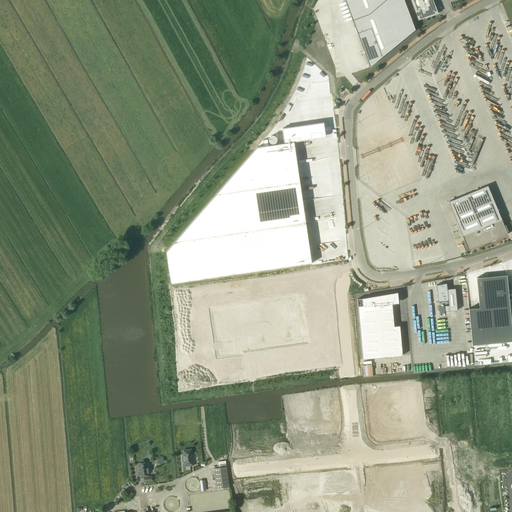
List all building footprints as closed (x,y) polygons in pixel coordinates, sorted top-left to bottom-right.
[(345,0),(370,66),(415,29),(404,0),(345,0)] [(410,0),(415,12),(418,20),(425,18),(438,13),(435,5),(433,0),(410,0)] [(257,144),(166,249),(171,284),(184,282),(312,263),(295,143),(326,138),(324,122),(283,128),(284,144),(268,147),(267,140),(263,140),(264,143),(257,144)] [(488,186),(449,202),(462,235),(469,250),(491,241),(496,239),(508,234),(507,232),(509,231),(506,225),(504,225),(502,219),(501,219),(488,186)] [(480,308),(469,309),(472,345),(483,344),(511,341),(511,326),(507,275),(477,278),(480,308)] [(447,283),(437,285),(438,300),(448,299),(449,304),(445,305),(445,311),(458,310),(455,288),(447,289),(447,283)] [(362,298),(357,299),(363,359),(403,355),(400,326),(394,326),(392,303),(399,303),(398,292),(362,298)] [(327,353),(323,295),(267,299),(270,341),(310,338),(311,354),(327,353)] [(391,394),(367,397),(371,436),(419,431),(415,387),(390,390),(391,394)] [(347,439),(344,395),(304,398),(306,420),(310,420),(312,442),(347,439)] [(191,449),(183,450),(184,455),(184,458),(186,458),(186,463),(184,463),(185,466),(194,465),(193,454),(192,454),(192,452),(191,449)] [(139,471),(138,471),(139,476),(145,475),(145,477),(144,477),(144,482),(152,481),(152,476),(148,477),(148,475),(149,475),(148,462),(145,462),(145,461),(144,460),(143,460),(142,460),(141,461),(141,462),(141,463),(139,463),(139,471)] [(229,487),(227,467),(214,468),(217,489),(229,487)]
